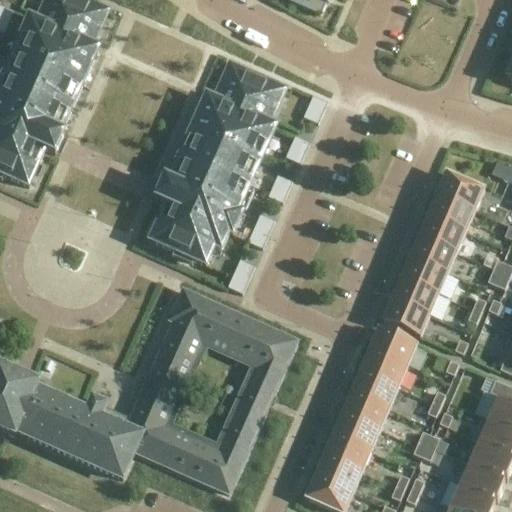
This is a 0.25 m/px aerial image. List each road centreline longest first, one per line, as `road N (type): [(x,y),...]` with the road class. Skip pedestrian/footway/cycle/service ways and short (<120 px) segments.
road 1 (residential): [(349,337),(446,111)]
road 2 (residential): [(265,297),(357,76)]
road 3 (residential): [(273,511),(349,337)]
road 4 (residential): [(213,0),(357,76)]
road 5 (residential): [(133,257),(240,304),(265,297)]
road 6 (residential): [(446,111),(494,0)]
road 7 (residential): [(31,211),(11,269),(22,295),(46,314)]
road 8 (residential): [(46,314),(77,319),(102,310),(133,257)]
